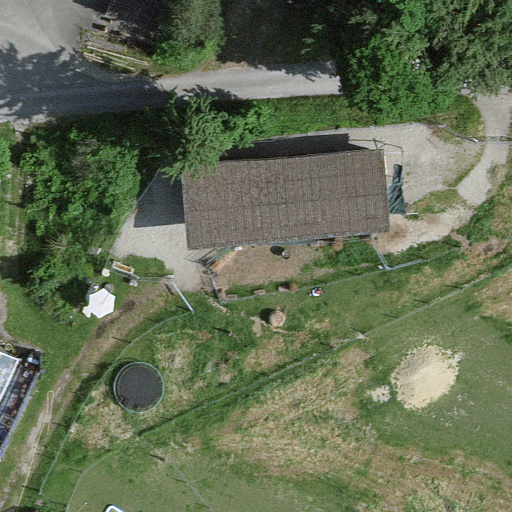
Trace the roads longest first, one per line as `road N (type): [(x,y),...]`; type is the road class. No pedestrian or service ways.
road 1 (track): [(5,511),(73,376),(114,328),(162,292),(277,252),(415,231),(468,205),(495,153),(501,71)]
road 2 (residential): [(0,95),(511,71)]
